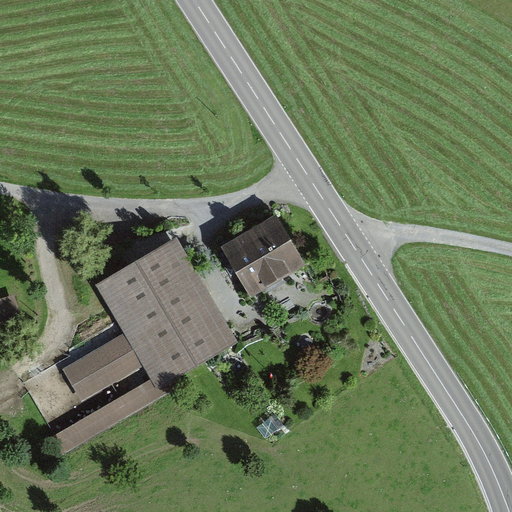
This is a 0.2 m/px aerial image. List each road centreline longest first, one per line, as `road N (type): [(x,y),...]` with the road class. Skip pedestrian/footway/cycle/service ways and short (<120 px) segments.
road 1 (secondary): [(195,0),(480,447),(508,511)]
road 2 (track): [(307,175),(185,211),(110,210),(0,192)]
road 3 (track): [(0,395),(52,323),(49,235),(57,202)]
road 4 (track): [(301,296),(259,311),(243,305),(214,271),(209,234),(235,202)]
road 5 (track): [(353,246),(373,234),(511,251)]
